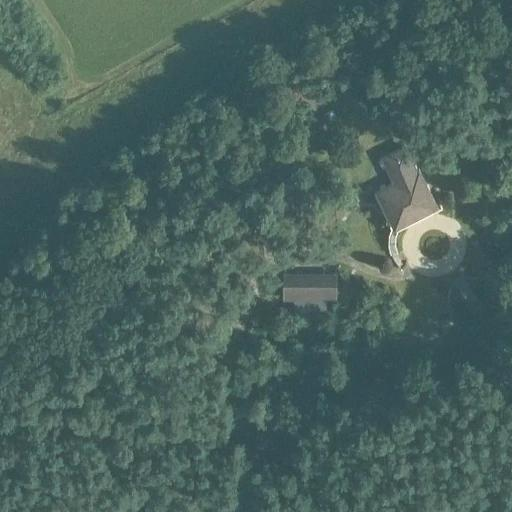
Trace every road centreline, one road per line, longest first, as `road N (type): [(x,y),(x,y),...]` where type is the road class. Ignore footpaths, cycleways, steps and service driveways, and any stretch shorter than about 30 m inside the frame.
road 1 (unclassified): [(0,399),(262,422),(318,464),(355,511)]
road 2 (track): [(82,402),(66,375),(0,313)]
